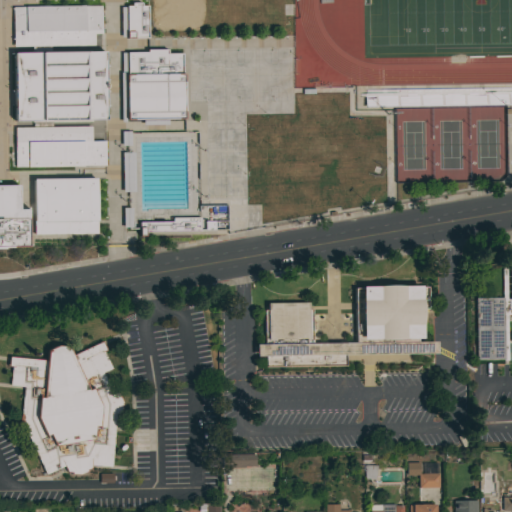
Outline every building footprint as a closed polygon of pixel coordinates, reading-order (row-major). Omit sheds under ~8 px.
[(49,6),(49,1),(61,1),(61,5),(78,5),(78,1),(90,0),(90,5),(101,5),(101,34),(93,34),(93,45),(13,47),(12,7),(49,6)] [(146,36),(125,37),(125,5),(131,5),(131,2),(140,2),(140,5),(146,5),(146,36)] [(104,52),(105,110),(105,120),(14,121),(13,53),(104,52)] [(116,53),(117,119),(165,118),(164,52),(116,53)] [(363,93),(511,91),(511,104),(363,106),(363,93)] [(90,126),(90,141),(104,141),(105,166),(15,167),(14,127),(90,126)] [(129,131),(120,131),(120,145),(129,145),(129,132),(129,131)] [(132,152),(120,152),(121,191),(133,191),(132,152)] [(95,178),(96,234),(33,235),(33,179),(95,178)] [(0,185),(17,185),(18,209),(25,209),(24,207),(26,207),(27,247),(3,247),(3,249),(0,249),(0,185)] [(130,207),(122,207),(122,227),(131,227),(130,207)] [(199,230),(198,217),(170,218),(171,221),(138,222),(138,236),(144,236),(144,232),(199,231),(199,230)] [(475,298),(502,298),(501,267),(505,267),(506,299),(509,299),(508,261),(509,261),(509,260),(511,259),(511,314),(506,315),(507,360),(503,360),(503,359),(476,360),(475,298)] [(264,356),(255,356),(255,344),(264,344),(263,310),(267,310),(266,304),(308,303),(308,310),(311,310),(311,344),(355,343),(354,288),(361,288),(361,287),(420,286),(420,287),(426,287),(427,308),(420,308),(421,338),(416,338),(416,342),(436,342),(436,353),(344,355),(345,366),(264,367),(264,356)] [(111,467),(90,465),(90,468),(85,470),(85,473),(78,474),(72,474),(72,472),(66,472),(63,466),(45,475),(20,420),(23,387),(9,386),(11,367),(8,367),(9,357),(46,360),(47,350),(57,345),(68,348),(72,355),(101,341),(105,350),(103,351),(111,369),(102,373),(112,394),(117,392),(122,402),(121,414),(115,414),(111,467)] [(253,454),(254,466),(243,466),(243,468),(220,468),(220,455),(253,454)] [(419,462),(419,474),(438,474),(438,487),(418,488),(418,475),(406,475),(406,463),(419,462)] [(373,480),(362,480),(362,465),(376,465),(373,480)] [(502,497),(511,497),(511,511),(502,511),(502,497)] [(325,511),(325,504),(326,504),(326,499),(332,498),(332,504),(339,504),(339,510),(349,510),(349,511),(325,511)] [(476,511),(453,511),(453,500),(476,500),(476,511)]
